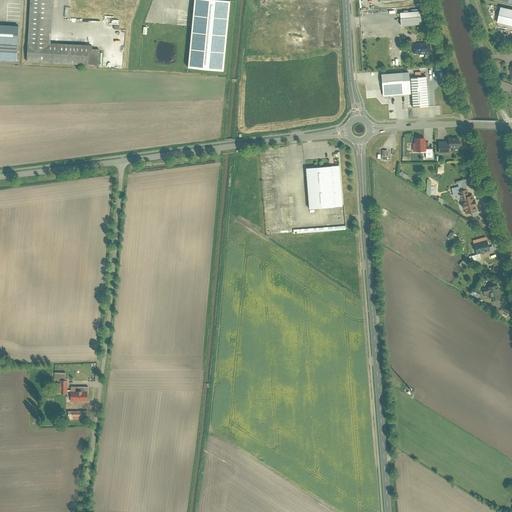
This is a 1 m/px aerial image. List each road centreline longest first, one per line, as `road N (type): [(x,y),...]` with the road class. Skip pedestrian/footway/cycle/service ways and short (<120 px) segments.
road 1 (tertiary): [(360,140),(388,511)]
road 2 (unclassified): [(82,511),(120,161)]
road 3 (unclassified): [(120,161),(347,132)]
road 4 (unclassified): [(511,288),(464,124)]
road 5 (unclassified): [(506,124),(467,0)]
road 6 (track): [(464,124),(428,0)]
road 7 (unclassified): [(0,177),(120,161)]
